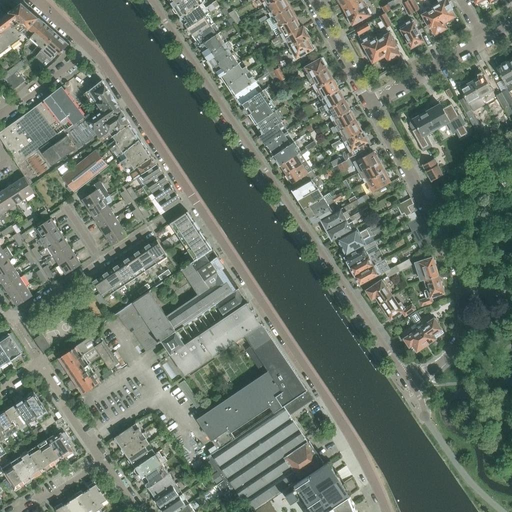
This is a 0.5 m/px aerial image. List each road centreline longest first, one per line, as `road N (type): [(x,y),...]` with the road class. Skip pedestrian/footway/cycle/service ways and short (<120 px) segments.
road 1 (residential): [(409,384),(151,0)]
road 2 (residential): [(385,511),(349,439),(192,198)]
road 3 (residential): [(409,384),(454,349),(463,291),(449,249),(368,105)]
road 4 (residential): [(192,198),(88,48)]
road 5 (residential): [(368,105),(483,39)]
road 6 (residential): [(100,258),(10,318),(0,302)]
